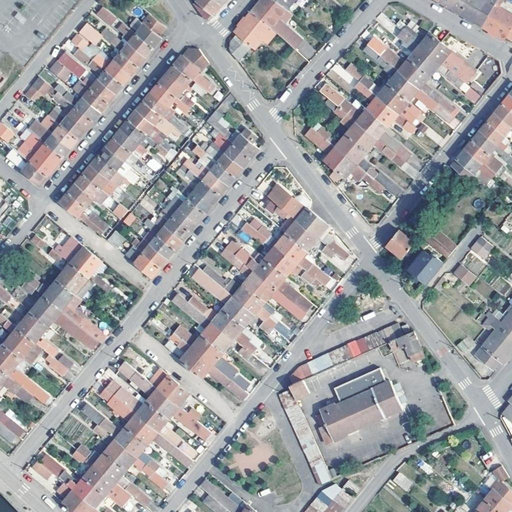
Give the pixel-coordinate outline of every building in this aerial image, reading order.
[(200,0),(197,4),(208,19),(212,19),(215,14),(217,15),(219,13),(225,5),(218,0),(200,0)] [(255,13),(279,34),(298,49),(305,39),(287,24),(295,14),(290,10),(278,0),(265,0),(264,2),(255,13)] [(278,0),(290,10),(297,0),(278,0)] [(443,0),(442,2),(449,6),(448,8),(453,11),(457,14),(458,11),(463,14),(471,0),(443,0)] [(471,0),(463,14),(469,17),(467,20),(472,23),(477,25),(478,23),(485,27),(501,0),(471,0)] [(505,2),(502,0),(501,0),(485,27),(492,31),(491,34),(495,36),(500,39),(501,37),(507,40),(509,37),(511,38),(511,13),(502,8),(505,2)] [(107,7),(99,16),(113,28),(121,18),(107,7)] [(279,34),(255,13),(249,19),(248,18),(244,22),(241,26),(243,28),(240,31),(241,35),(232,44),(232,50),(241,62),(255,47),(257,49),(270,33),(276,38),(279,34)] [(148,25),(162,37),(168,28),(152,14),(145,24),(148,25)] [(422,68),(434,55),(398,25),(392,19),(388,24),(407,41),(404,45),(416,54),(412,59),(422,68)] [(434,55),(444,42),(434,33),(430,38),(420,29),(418,32),(402,20),(398,25),(434,55)] [(133,29),(127,23),(122,29),(129,35),(133,29)] [(103,35),(91,25),(83,34),(99,47),(106,37),(103,35)] [(138,33),(157,49),(163,42),(165,39),(162,37),(148,25),(142,32),(139,30),(138,33)] [(113,32),(109,28),(103,35),(106,37),(112,42),(116,37),(112,33),(113,32)] [(138,33),(133,29),(129,35),(126,38),(132,44),(138,37),(136,35),(138,33)] [(132,44),(150,58),(152,55),(157,49),(138,33),(136,35),(138,37),(132,44)] [(83,49),(127,85),(132,79),(134,76),(117,62),(113,66),(90,46),(92,44),(82,36),(76,42),(83,49)] [(150,58),(132,44),(127,51),(125,49),(128,44),(123,40),(122,42),(118,37),(113,43),(123,51),(142,67),(147,61),(150,58)] [(371,46),(412,80),(422,68),(412,59),(408,64),(377,38),(371,46)] [(444,42),(434,55),(468,84),(478,72),(454,52),(455,51),(444,42)] [(412,80),(371,46),(367,52),(387,67),(387,69),(397,78),(391,84),(401,93),(412,80)] [(127,85),(83,49),(77,56),(86,63),(88,61),(101,72),(99,74),(103,78),(102,80),(119,94),(122,91),(127,85)] [(184,59),(178,65),(195,79),(200,83),(207,90),(212,84),(199,74),(203,70),(206,72),(214,63),(204,49),(191,50),(190,51),(191,52),(186,58),(185,57),(184,59)] [(123,56),(117,62),(134,76),(137,73),(142,67),(123,51),(121,53),(123,56)] [(119,94),(102,80),(80,61),(78,64),(67,54),(61,61),(74,71),(83,79),(112,103),(117,97),(119,94)] [(422,68),(433,77),(439,69),(463,89),(464,89),(469,93),(473,88),(468,84),(434,55),(422,68)] [(67,78),(74,71),(61,61),(60,60),(54,67),(67,78)] [(195,79),(178,65),(172,72),(170,75),(187,89),(195,79)] [(363,81),(391,105),(401,93),(391,84),(388,88),(386,86),(383,89),(368,78),(369,77),(355,65),(350,71),(353,74),(363,81)] [(422,68),(412,80),(454,115),(458,110),(427,84),(433,77),(422,68)] [(169,76),(163,84),(180,98),(187,89),(170,75),(169,76)] [(44,78),(36,87),(45,94),(47,96),(55,87),(44,78)] [(112,103),(83,79),(74,88),(81,93),(104,112),(107,109),(112,103)] [(454,115),(412,80),(401,93),(412,102),(416,96),(452,125),(457,118),(454,115)] [(370,109),(381,118),(391,105),(363,81),(358,87),(377,102),(370,109)] [(207,90),(200,83),(196,88),(204,94),(207,90)] [(370,130),(381,118),(370,109),(367,113),(330,83),(323,91),(332,99),(370,130)] [(155,93),(172,107),(180,98),(163,84),(157,91),(155,93)] [(60,91),(97,121),(104,112),(81,93),(77,97),(62,85),(58,90),(60,91)] [(45,94),(36,87),(30,93),(39,101),(45,94)] [(483,96),(473,88),(469,93),(467,95),(477,103),(483,96)] [(77,109),(72,116),(89,131),(92,128),(97,121),(60,91),(56,95),(69,107),(71,104),(77,109)] [(172,107),(155,93),(154,95),(148,102),(165,116),(170,120),(185,133),(188,135),(192,129),(173,115),(177,111),(172,107)] [(412,122),(414,124),(424,112),(412,102),(401,93),(391,105),(402,114),(412,122)] [(185,102),(192,108),(196,103),(189,97),(185,102)] [(359,143),(370,130),(332,99),(327,105),(337,114),(339,113),(346,120),(344,121),(354,129),(349,135),(359,143)] [(140,111),(157,125),(165,116),(148,102),(142,109),(140,111)] [(192,108),(185,102),(181,107),(188,113),(192,108)] [(511,109),(506,104),(500,111),(498,113),(511,124),(511,109)] [(381,118),(391,127),(398,119),(402,114),(391,105),(381,118)] [(72,116),(59,106),(56,111),(69,120),(72,116)] [(89,131),(72,116),(69,120),(56,111),(52,116),(81,140),(87,134),(89,131)] [(157,125),(140,111),(139,113),(132,120),(170,152),(174,146),(161,135),(164,131),(161,128),(157,125)] [(219,130),(253,159),(258,153),(261,149),(255,145),(260,138),(250,129),(245,135),(241,131),(236,136),(220,122),(225,116),(219,111),(210,122),(219,130)] [(491,123),(508,137),(511,131),(511,124),(498,113),(497,115),(491,123)] [(402,114),(398,119),(408,127),(412,122),(402,114)] [(81,140),(52,116),(51,115),(44,124),(74,149),(81,140)] [(157,125),(161,128),(166,125),(170,120),(165,116),(157,125)] [(386,133),(391,127),(381,118),(370,130),(408,163),(413,156),(386,133)] [(170,152),(132,120),(127,127),(125,129),(142,143),(149,149),(153,145),(167,157),(170,152)] [(182,138),(185,133),(170,120),(166,125),(173,131),(182,138)] [(414,124),(412,122),(408,127),(415,133),(419,128),(414,124)] [(17,133),(5,123),(0,128),(0,134),(10,142),(17,133)] [(508,137),(491,123),(486,129),(484,132),(508,153),(511,148),(504,142),(508,137)] [(67,158),(74,149),(44,124),(36,133),(67,158)] [(166,125),(161,128),(164,131),(169,135),(173,131),(166,125)] [(322,133),(329,139),(333,134),(326,127),(322,133)] [(328,160),(338,168),(349,156),(339,147),(329,139),(322,133),(316,128),(309,136),(332,156),(328,160)] [(137,150),(142,143),(125,129),(123,131),(117,138),(136,154),(142,159),(144,155),(137,150)] [(253,159),(219,130),(215,135),(221,139),(217,144),(246,168),(250,162),(253,159)] [(408,163),(370,130),(359,143),(370,152),(376,145),(403,168),(408,163)] [(508,153),(484,132),(482,134),(476,141),(493,155),(497,150),(505,157),(508,153)] [(67,158),(36,133),(29,142),(59,167),(62,163),(67,158)] [(339,147),(349,156),(359,143),(349,135),(339,147)] [(135,156),(136,154),(117,138),(111,145),(110,147),(127,162),(133,154),(135,156)] [(490,168),(498,175),(502,178),(510,169),(493,155),(476,141),(470,148),(468,150),(485,164),(490,168)] [(29,142),(21,151),(33,161),(51,176),(57,170),(59,167),(29,142)] [(149,149),(142,143),(137,150),(144,155),(149,149)] [(349,156),(388,188),(398,197),(403,191),(383,174),(381,175),(374,170),(375,168),(364,159),(370,152),(359,143),(349,156)] [(246,168),(217,144),(212,148),(208,144),(203,148),(238,177),(242,172),(246,168)] [(202,161),(231,186),(236,180),(238,177),(203,148),(201,146),(197,151),(205,158),(202,161)] [(33,161),(21,151),(16,147),(9,157),(21,167),(44,186),(51,176),(33,161)] [(127,162),(110,147),(108,149),(102,157),(128,178),(136,185),(141,178),(132,171),(134,168),(127,162)] [(467,152),(454,167),(471,182),(481,169),(498,183),(502,178),(498,175),(490,168),(485,164),(468,150),(467,152)] [(349,156),(338,168),(346,174),(349,177),(350,175),(352,173),(355,176),(362,182),(365,178),(383,194),(388,188),(349,156)] [(96,163),(94,165),(119,186),(128,178),(102,157),(96,163)] [(155,173),(162,166),(153,157),(146,164),(155,173)] [(202,161),(193,170),(223,195),(228,190),(231,186),(202,161)] [(119,186),(94,165),(93,167),(87,175),(110,194),(117,200),(123,193),(117,188),(119,186)] [(223,195),(193,170),(190,168),(186,173),(190,175),(186,180),(192,185),(216,204),(221,198),(223,195)] [(338,168),(333,175),(340,181),(346,174),(338,168)] [(79,184),(96,198),(102,203),(110,194),(87,175),(81,182),(79,184)] [(71,193),(89,207),(96,198),(79,184),(77,186),(71,193)] [(212,208),(216,204),(192,185),(188,190),(185,194),(208,213),(212,208)] [(310,230),(321,217),(323,214),(314,203),(304,205),(282,186),(272,198),(283,207),(291,213),(294,216),(310,230)] [(179,189),(171,198),(176,202),(184,193),(179,189)] [(91,209),(89,207),(71,193),(64,202),(99,230),(103,226),(92,216),(90,218),(84,213),(87,209),(89,212),(91,209)] [(176,202),(201,222),(205,218),(208,213),(185,194),(184,193),(176,202)] [(201,222),(176,202),(173,206),(169,211),(193,231),(197,226),(201,222)] [(95,204),(91,209),(103,219),(107,213),(95,204)] [(131,211),(123,204),(117,212),(125,218),(131,211)] [(291,213),(283,207),(279,211),(287,218),(291,213)] [(423,209),(421,207),(410,221),(418,227),(428,216),(422,211),(423,209)] [(190,236),(193,231),(169,211),(168,210),(165,214),(173,221),(171,224),(164,218),(162,221),(185,241),(190,236)] [(133,213),(126,222),(131,226),(138,217),(133,213)] [(310,230),(294,216),(284,229),(290,234),(300,242),(310,230)] [(310,230),(321,238),(331,246),(339,253),(348,260),(351,256),(336,241),(336,240),(329,235),(335,228),(334,227),(321,217),(310,230)] [(253,225),(270,239),(272,236),(274,234),(266,227),(267,227),(258,219),(253,225)] [(511,222),(507,219),(500,229),(508,234),(511,228),(511,222)] [(152,221),(148,225),(155,231),(158,226),(152,221)] [(161,236),(178,250),(182,245),(185,241),(162,221),(159,225),(166,230),(161,236)] [(267,242),(270,239),(253,225),(250,223),(245,229),(257,239),(259,237),(266,244),(267,242)] [(155,231),(148,225),(145,229),(151,234),(155,231)] [(158,226),(155,231),(158,233),(161,236),(166,230),(159,225),(158,226)] [(460,247),(438,229),(429,240),(451,258),(460,247)] [(300,242),(310,251),(321,238),(310,230),(300,242)] [(416,241),(403,230),(390,246),(405,258),(422,239),(419,237),(416,241)] [(129,240),(118,231),(111,240),(121,249),(129,240)] [(158,233),(155,231),(151,234),(147,240),(153,245),(159,238),(156,236),(158,233)] [(153,245),(170,259),(174,255),(178,250),(161,236),(158,233),(156,236),(159,238),(153,245)] [(275,243),(289,255),(300,242),(290,234),(281,244),(278,241),(275,243)] [(45,249),(50,243),(40,235),(36,240),(45,249)] [(62,244),(58,250),(65,256),(75,264),(84,272),(91,264),(89,261),(95,253),(76,237),(67,248),(62,244)] [(167,263),(170,259),(153,245),(147,240),(147,239),(143,243),(138,238),(135,245),(136,246),(163,268),(167,263)] [(484,238),(479,244),(490,254),(495,248),(484,238)] [(244,249),(235,242),(230,248),(238,256),(244,249)] [(305,257),(310,251),(300,242),(289,255),(305,268),(310,272),(317,279),(318,279),(328,287),(333,281),(305,257)] [(289,255),(275,243),(273,246),(277,249),(269,259),(279,268),(289,255)] [(490,254),(479,244),(474,251),(486,259),(490,254)] [(159,272),(163,268),(136,246),(132,251),(135,253),(131,257),(155,277),(159,272)] [(335,258),(339,253),(331,246),(327,251),(335,258)] [(248,284),(258,293),(268,280),(238,256),(230,248),(225,254),(246,271),(245,273),(252,279),(248,284)] [(58,250),(57,249),(53,254),(61,260),(65,256),(58,250)] [(244,249),(238,256),(268,280),(279,268),(269,259),(264,265),(244,249)] [(434,257),(428,251),(413,270),(429,284),(446,263),(436,255),(434,257)] [(84,272),(97,282),(110,293),(114,287),(99,275),(97,277),(94,275),(99,268),(104,272),(107,272),(111,267),(105,261),(95,253),(89,261),(91,264),(84,272)] [(279,268),(289,277),(294,271),(299,275),(305,268),(289,255),(279,268)] [(78,280),(84,272),(75,264),(61,280),(69,286),(75,278),(78,280)] [(31,273),(20,266),(16,271),(26,279),(31,274),(31,273)] [(206,272),(247,306),(258,293),(248,284),(244,289),(234,281),(233,282),(230,279),(228,282),(210,267),(206,272)] [(478,278),(464,267),(458,274),(472,285),(478,278)] [(268,280),(309,313),(313,308),(283,284),(289,277),(279,268),(268,280)] [(226,310),(237,319),(247,306),(206,272),(203,269),(195,278),(230,305),(226,310)] [(69,286),(81,296),(88,287),(91,289),(97,282),(84,272),(78,280),(75,278),(69,286)] [(317,279),(310,272),(306,276),(314,283),(317,279)] [(35,277),(31,274),(26,279),(30,283),(35,277)] [(48,297),(58,305),(65,296),(61,295),(69,286),(61,280),(52,291),(35,277),(30,283),(38,289),(48,297)] [(258,293),(268,302),(274,295),(304,319),(309,313),(268,280),(258,293)] [(34,293),(38,289),(30,283),(26,287),(34,293)] [(14,296),(0,284),(0,295),(9,302),(14,296)] [(105,344),(109,338),(76,312),(86,300),(84,299),(81,296),(69,286),(61,295),(65,296),(58,305),(103,342),(105,344)] [(91,289),(88,287),(81,296),(84,299),(91,289)] [(267,323),(275,329),(279,323),(272,318),(274,316),(264,308),(269,302),(268,302),(258,293),(247,306),(258,315),(267,323)] [(191,302),(226,331),(237,319),(226,310),(222,315),(212,307),(211,309),(195,296),(191,302)] [(34,313),(42,319),(48,311),(51,313),(58,305),(48,297),(34,313)] [(191,302),(187,300),(182,307),(203,323),(198,329),(205,335),(216,344),(226,331),(191,302)] [(97,350),(103,342),(58,305),(51,313),(48,311),(42,319),(51,327),(60,316),(66,322),(64,324),(85,341),(86,340),(97,350)] [(247,327),(258,315),(247,306),(237,319),(247,327)] [(488,317),(491,319),(511,336),(511,307),(505,314),(502,312),(497,317),(492,313),(488,317)] [(24,345),(31,337),(21,329),(0,311),(0,319),(14,330),(13,333),(16,335),(7,345),(15,351),(22,343),(24,345)] [(42,319),(34,313),(29,319),(26,316),(22,322),(25,324),(21,329),(31,337),(38,329),(35,326),(42,319)] [(51,327),(42,319),(35,326),(38,329),(31,337),(45,348),(52,354),(56,358),(60,352),(45,340),(44,342),(41,339),(51,327)] [(265,342),(247,327),(237,319),(226,331),(237,340),(247,348),(255,354),(265,342)] [(511,354),(511,336),(491,319),(485,326),(493,332),(495,329),(499,331),(479,355),(496,369),(503,361),(505,363),(511,355),(511,354)] [(271,333),(275,329),(267,323),(264,327),(271,333)] [(400,339),(408,335),(402,323),(394,327),(400,339)] [(387,329),(393,342),(400,339),(394,327),(387,329)] [(62,335),(54,329),(50,335),(56,341),(62,335)] [(178,334),(205,356),(216,344),(205,335),(200,341),(189,332),(188,334),(181,329),(178,334)] [(387,329),(380,333),(385,345),(391,343),(393,342),(387,329)] [(226,353),(237,340),(226,331),(216,344),(226,353)] [(400,339),(393,342),(391,343),(393,347),(395,346),(397,351),(409,346),(416,361),(428,357),(418,334),(416,332),(408,335),(400,339)] [(373,336),(379,348),(385,345),(380,333),(373,336)] [(184,361),(195,369),(205,356),(178,334),(174,338),(181,344),(180,346),(190,354),(184,361)] [(371,352),(379,348),(373,336),(365,339),(371,352)] [(38,357),(45,348),(31,337),(24,345),(22,343),(15,351),(24,359),(30,352),(38,357)] [(359,342),(365,354),(371,352),(365,339),(359,342)] [(358,357),(365,354),(359,342),(352,345),(358,357)] [(205,356),(247,391),(251,386),(237,375),(240,371),(222,357),(226,353),(216,344),(205,356)] [(0,366),(4,370),(11,361),(8,359),(15,351),(7,345),(0,354),(0,366)] [(352,345),(345,348),(351,360),(358,357),(352,345)] [(250,359),(255,354),(247,348),(243,353),(250,359)] [(345,348),(338,351),(344,363),(351,360),(345,348)] [(4,370),(36,396),(46,403),(51,396),(20,371),(17,374),(14,371),(24,359),(15,351),(8,359),(11,361),(4,370)] [(344,363),(338,351),(331,355),(337,367),(344,363)] [(38,357),(30,352),(24,359),(32,365),(38,357)] [(70,369),(62,362),(56,358),(52,354),(48,359),(53,363),(52,365),(65,376),(70,369)] [(324,358),(330,370),(337,367),(331,355),(324,358)] [(252,395),(247,391),(205,356),(195,369),(205,378),(210,372),(246,402),(252,395)] [(62,362),(70,369),(71,370),(75,364),(66,357),(62,362)] [(324,358),(317,361),(323,373),(330,370),(324,358)] [(309,379),(297,384),(293,386),(295,390),(298,398),(299,400),(358,374),(351,360),(344,363),(337,367),(330,370),(323,373),(316,376),(309,379)] [(317,361),(310,364),(316,376),(323,373),(317,361)] [(155,397),(151,402),(161,410),(172,397),(146,376),(144,375),(128,362),(121,370),(155,397)] [(146,376),(172,397),(182,385),(172,376),(156,363),(146,376)] [(305,366),(303,367),(309,379),(316,376),(310,364),(305,366)] [(297,384),(309,379),(303,367),(294,376),(297,384)] [(0,393),(1,395),(8,387),(18,395),(19,394),(30,403),(36,396),(4,370),(0,374),(0,393)] [(125,387),(117,381),(115,384),(123,390),(125,387)] [(406,409),(394,381),(339,405),(339,403),(325,410),(331,424),(323,428),(327,437),(331,435),(332,438),(336,436),(339,441),(352,435),(351,433),(381,420),(383,425),(391,421),(389,416),(406,409)] [(151,423),(161,410),(151,402),(148,405),(125,387),(123,390),(115,384),(110,390),(151,423)] [(182,385),(172,397),(182,406),(192,393),(182,385)] [(130,427),(140,436),(151,423),(110,390),(105,396),(115,404),(116,409),(134,422),(130,427)] [(282,395),(286,403),(298,398),(295,390),(282,395)] [(0,406),(0,396),(1,395),(0,393),(0,419),(21,436),(25,439),(30,433),(0,408),(0,406)] [(182,406),(172,397),(161,410),(172,419),(176,414),(186,422),(188,420),(196,427),(194,429),(210,441),(216,434),(200,420),(192,414),(182,406)] [(301,404),(299,400),(298,398),(286,403),(289,409),(301,404)] [(304,411),(301,404),(289,409),(292,416),(304,411)] [(140,436),(130,427),(125,433),(91,405),(85,411),(102,426),(110,432),(119,440),(130,448),(140,436)] [(196,409),(192,414),(200,420),(204,415),(196,409)] [(167,425),(172,419),(161,410),(151,423),(179,446),(183,442),(173,434),(175,432),(167,425)] [(307,418),(304,411),(292,416),(295,424),(307,418)] [(295,424),(298,430),(310,425),(307,418),(295,424)] [(0,430),(15,443),(21,436),(0,419),(0,430)] [(179,446),(151,423),(140,436),(150,444),(155,438),(191,468),(197,461),(179,446)] [(314,433),(310,425),(298,430),(302,438),(314,433)] [(106,437),(110,432),(102,426),(98,431),(106,437)] [(317,440),(314,433),(302,438),(305,445),(317,440)] [(145,451),(150,444),(140,436),(130,448),(166,478),(170,472),(154,460),(155,459),(145,451)] [(119,461),(130,448),(119,440),(109,452),(119,461)] [(305,445),(308,453),(320,448),(317,440),(305,445)] [(329,466),(335,480),(383,458),(378,445),(329,466)] [(81,451),(89,457),(93,453),(85,446),(81,451)] [(166,478),(130,448),(119,461),(130,469),(136,462),(153,476),(152,477),(166,489),(171,483),(167,479),(166,478)] [(308,453),(312,460),(324,455),(320,448),(308,453)] [(85,462),(89,457),(81,451),(77,456),(85,462)] [(91,459),(109,474),(119,461),(109,452),(104,457),(96,451),(91,459)] [(482,457),(487,465),(494,460),(489,453),(482,457)] [(324,455),(312,460),(315,468),(327,463),(324,455)] [(49,456),(44,463),(56,473),(68,483),(88,499),(98,487),(88,478),(83,484),(49,456)] [(88,478),(98,487),(109,474),(91,459),(88,462),(93,465),(88,471),(91,473),(88,478)] [(56,473),(44,463),(41,461),(37,467),(51,479),(56,473)] [(109,474),(135,496),(148,506),(153,500),(141,491),(141,493),(131,485),(133,483),(124,476),(130,469),(119,461),(109,474)] [(503,462),(494,467),(502,479),(510,474),(503,462)] [(324,486),(335,480),(329,466),(327,463),(315,468),(324,486)] [(98,487),(109,495),(109,494),(126,508),(135,496),(109,474),(98,487)] [(414,484),(403,474),(397,482),(409,491),(414,484)] [(489,500),(503,511),(509,511),(511,509),(511,486),(502,479),(492,491),(495,494),(489,500)] [(212,495),(232,511),(259,511),(252,506),(248,511),(208,480),(203,487),(212,495)] [(346,488),(360,499),(365,493),(351,482),(346,488)] [(66,503),(77,511),(88,499),(68,483),(62,490),(71,498),(66,503)] [(339,485),(324,491),(336,501),(341,495),(345,490),(339,485)] [(88,499),(101,511),(107,503),(104,501),(109,495),(98,487),(88,499)] [(354,505),(360,499),(346,488),(345,490),(341,495),(354,505)] [(336,501),(324,491),(320,497),(331,506),(336,501)] [(232,511),(212,495),(208,501),(221,511),(232,511)] [(354,505),(341,495),(336,501),(349,511),(354,505)] [(315,503),(326,511),(331,506),(320,497),(315,503)] [(385,511),(390,507),(378,497),(373,504),(382,511),(385,511)] [(88,499),(77,511),(102,511),(103,511),(101,511),(88,499)] [(479,511),(503,511),(489,500),(479,511)] [(338,511),(348,511),(349,511),(336,501),(331,506),(338,511)] [(313,511),(326,511),(315,503),(310,509),(313,511)]
